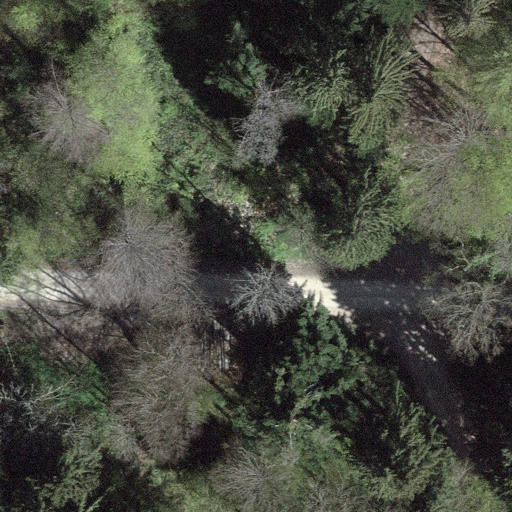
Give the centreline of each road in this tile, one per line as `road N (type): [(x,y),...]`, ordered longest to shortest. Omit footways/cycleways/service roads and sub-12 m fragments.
road 1 (track): [(421,0),(398,283),(433,378),(504,511)]
road 2 (unclassified): [(0,281),(398,283),(511,300)]
